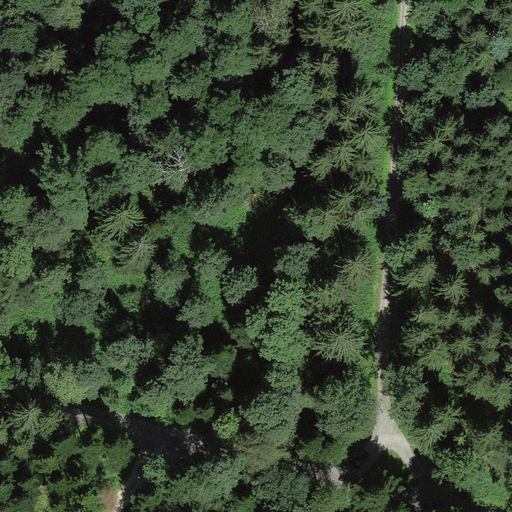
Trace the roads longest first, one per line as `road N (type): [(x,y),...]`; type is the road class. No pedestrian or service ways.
road 1 (track): [(415,0),(390,387),(372,418),(339,448),(290,466)]
road 2 (unclassified): [(464,511),(171,441),(0,387)]
road 3 (track): [(390,387),(394,431),(465,511)]
